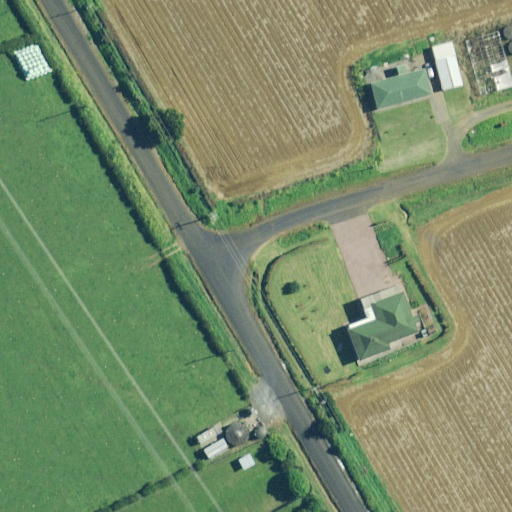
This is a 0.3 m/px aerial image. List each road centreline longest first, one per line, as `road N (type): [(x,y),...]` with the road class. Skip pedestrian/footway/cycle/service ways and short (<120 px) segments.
road 1 (unclassified): [(511,154),(302,215),(205,262)]
road 2 (unclassified): [(205,262),(52,0)]
road 3 (unclassified): [(351,511),(205,262)]
